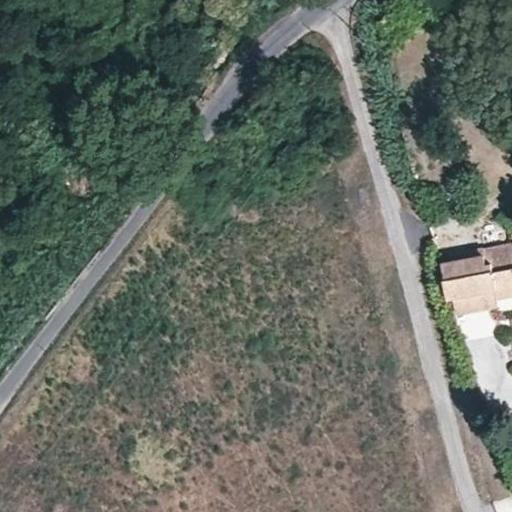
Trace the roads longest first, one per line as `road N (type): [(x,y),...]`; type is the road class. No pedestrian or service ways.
road 1 (residential): [(328,1),(473,511)]
road 2 (residential): [(0,396),(271,48),(328,1)]
